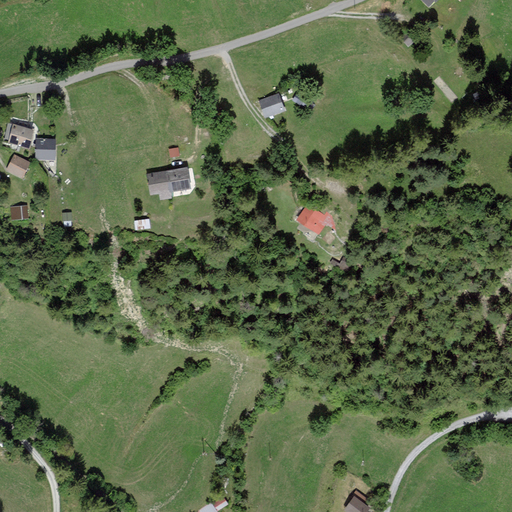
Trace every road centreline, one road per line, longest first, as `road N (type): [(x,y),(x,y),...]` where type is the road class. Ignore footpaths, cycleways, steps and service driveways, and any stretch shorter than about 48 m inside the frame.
road 1 (unclassified): [(0,95),(111,68),(186,61),(361,0)]
road 2 (track): [(511,413),(482,414),(443,435),(403,471),(388,511)]
